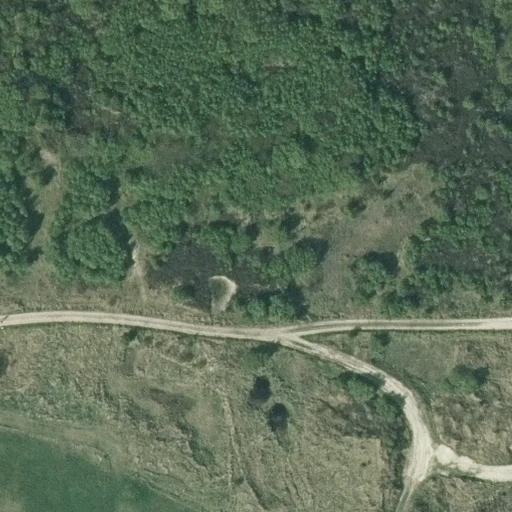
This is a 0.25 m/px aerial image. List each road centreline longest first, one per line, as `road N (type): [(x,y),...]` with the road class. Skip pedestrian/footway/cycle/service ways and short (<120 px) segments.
road 1 (track): [(511,320),(263,333),(354,362),(409,405)]
road 2 (track): [(0,319),(127,317),(263,333)]
